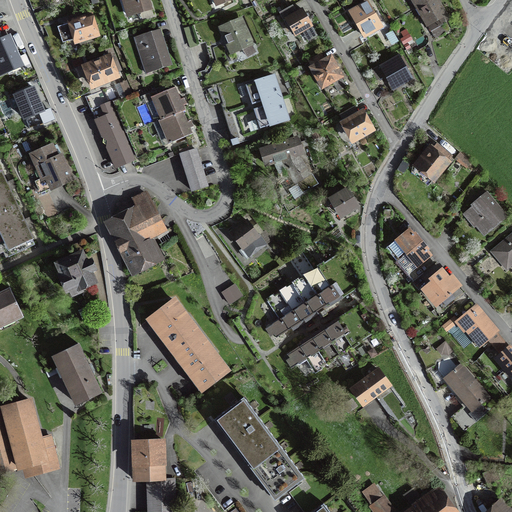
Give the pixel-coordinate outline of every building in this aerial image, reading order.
[(154,12),(149,0),(119,0),(126,21),(154,12)] [(239,0),(212,0),(216,11),(240,2),(239,0)] [(408,0),(414,8),(428,0),(408,0)] [(449,17),(438,0),(428,0),(414,8),(427,31),(449,17)] [(377,18),(367,1),(347,15),(356,30),(377,18)] [(305,12),(287,22),(296,39),(314,28),(305,12)] [(101,37),(94,16),(66,25),(74,46),(101,37)] [(244,18),(218,27),(231,63),(257,54),(244,18)] [(200,23),(191,26),(198,46),(206,43),(200,23)] [(173,69),(161,30),(135,39),(147,77),(173,69)] [(9,36),(0,39),(0,79),(24,69),(9,36)] [(121,78),(112,54),(81,67),(90,91),(121,78)] [(348,82),(333,57),(311,70),(326,95),(348,82)] [(414,82),(399,57),(378,69),(393,95),(414,82)] [(247,86),(253,105),(281,96),(275,77),(247,86)] [(159,119),(184,110),(175,87),(150,96),(159,119)] [(46,116),(33,88),(12,98),(25,126),(46,116)] [(86,97),(91,111),(109,103),(104,90),(86,97)] [(289,120),(281,96),(253,105),(262,129),(289,120)] [(232,102),(221,105),(224,114),(234,111),(232,102)] [(133,158),(109,103),(91,111),(115,166),(133,158)] [(184,110),(159,119),(170,148),(195,139),(184,110)] [(234,111),(224,114),(227,124),(238,121),(234,111)] [(378,134),(364,112),(340,127),(354,149),(378,134)] [(242,133),(238,121),(227,124),(231,137),(242,133)] [(298,139),(260,152),(265,171),(284,167),(296,189),(314,178),(302,158),(306,156),(298,139)] [(455,159),(432,141),(415,162),(437,180),(455,159)] [(209,186),(197,148),(180,153),(192,191),(209,186)] [(78,185),(64,156),(38,169),(52,197),(78,185)] [(0,213),(16,206),(0,173),(0,213)] [(336,186),(320,194),(322,198),(338,190),(336,186)] [(170,229),(147,189),(132,196),(136,202),(108,217),(135,274),(164,263),(154,238),(170,229)] [(508,215),(486,190),(462,210),(485,235),(508,215)] [(360,211),(349,192),(329,203),(341,223),(360,211)] [(35,245),(16,206),(0,213),(0,239),(9,257),(35,245)] [(247,220),(229,233),(248,258),(265,244),(247,220)] [(383,247),(397,262),(421,241),(408,226),(383,247)] [(511,230),(489,250),(506,270),(511,265),(511,230)] [(97,233),(75,244),(78,251),(84,248),(87,255),(100,249),(97,233)] [(432,253),(421,241),(397,262),(413,281),(423,272),(417,265),(432,253)] [(86,261),(82,251),(57,263),(73,296),(96,285),(90,272),(97,269),(92,258),(86,261)] [(340,253),(327,262),(352,300),(360,294),(357,289),(361,285),(340,253)] [(327,262),(314,269),(339,308),(352,300),(327,262)] [(448,274),(441,265),(428,275),(430,279),(421,286),(434,304),(461,284),(451,271),(448,274)] [(314,269),(301,278),(326,316),(339,308),(314,269)] [(301,278),(289,286),(310,318),(320,312),(323,316),(313,322),(314,325),(326,316),(301,278)] [(222,290),(230,303),(244,295),(236,282),(222,290)] [(10,285),(0,289),(0,328),(25,317),(10,285)] [(310,318),(289,286),(268,298),(280,318),(266,327),(274,340),(310,318)] [(364,300),(360,294),(352,300),(339,308),(361,341),(375,332),(366,319),(369,317),(359,303),(364,300)] [(152,315),(180,350),(204,332),(176,296),(152,315)] [(499,328),(477,301),(456,319),(478,346),(499,328)] [(88,307),(79,311),(84,322),(93,318),(88,307)] [(361,341),(339,308),(326,316),(348,349),(361,341)] [(326,316),(314,325),(319,332),(335,357),(348,349),(326,316)] [(233,369),(204,332),(180,350),(209,387),(233,369)] [(335,357),(319,332),(284,355),(292,367),(306,357),(316,371),(335,357)] [(104,391),(81,342),(54,354),(77,403),(104,391)] [(511,377),(511,346),(509,342),(492,355),(511,378),(511,377)] [(442,376),(459,393),(475,378),(460,360),(442,376)] [(393,385),(379,366),(351,386),(365,405),(393,385)] [(489,395),(475,378),(459,393),(467,403),(452,416),(464,431),(487,413),(479,404),(489,395)] [(247,457),(276,436),(247,395),(217,417),(247,457)] [(34,397),(0,405),(0,474),(23,469),(25,479),(62,469),(55,433),(45,437),(34,397)] [(276,436),(247,457),(277,499),(307,478),(276,436)] [(168,437),(133,438),(134,479),(146,479),(168,479),(168,437)] [(495,467),(483,472),(488,484),(500,479),(495,467)] [(168,479),(146,479),(146,511),(177,511),(177,479),(168,479)] [(462,511),(441,483),(402,511),(462,511)] [(369,498),(379,511),(385,511),(391,508),(378,491),(369,498)] [(509,511),(500,502),(489,511),(509,511)]
